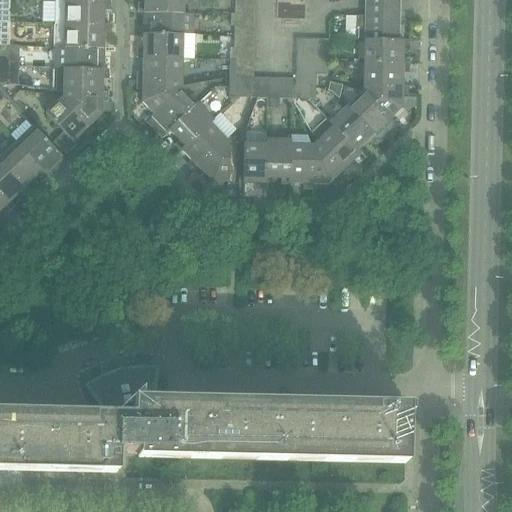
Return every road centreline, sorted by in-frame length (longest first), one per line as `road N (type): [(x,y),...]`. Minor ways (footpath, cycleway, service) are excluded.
road 1 (residential): [(0,376),(49,380),(99,353),(175,338),(174,385),(432,387)]
road 2 (tertiary): [(479,387),(489,0)]
road 3 (residential): [(432,387),(433,5)]
road 4 (residential): [(122,128),(0,253)]
road 5 (residential): [(433,5),(275,3)]
road 6 (residential): [(122,128),(125,0)]
road 7 (residential): [(428,511),(432,387)]
road 8 (tertiary): [(476,511),(479,387)]
